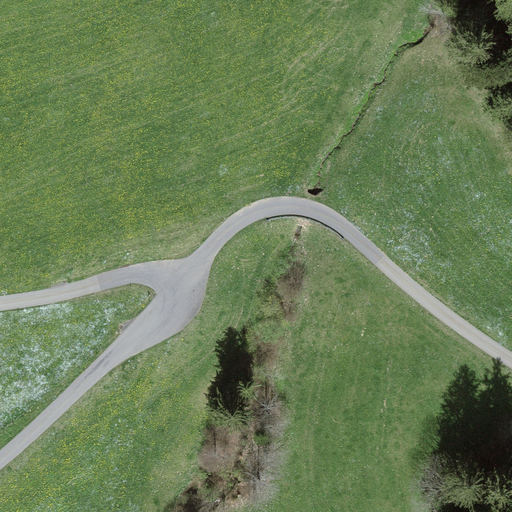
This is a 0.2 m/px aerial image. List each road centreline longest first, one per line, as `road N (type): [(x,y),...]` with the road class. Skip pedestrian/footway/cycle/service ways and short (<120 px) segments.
road 1 (track): [(0,455),(111,358),(219,236),(277,206),(330,218),(447,317),(511,360)]
road 2 (track): [(0,303),(134,277),(183,276)]
